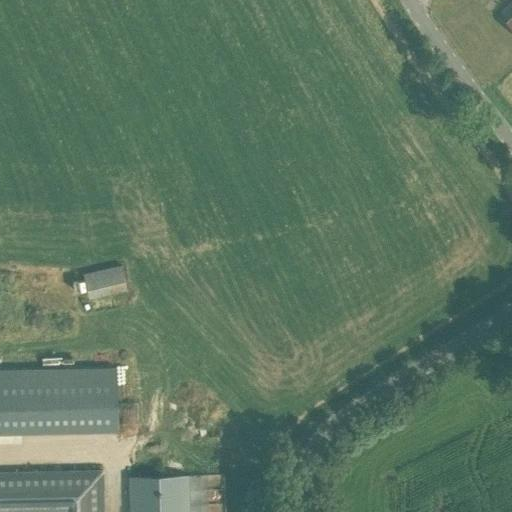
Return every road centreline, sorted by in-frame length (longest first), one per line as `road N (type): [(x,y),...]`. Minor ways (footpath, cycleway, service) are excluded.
road 1 (unclassified): [(303,511),(309,452),(332,425),(511,312)]
road 2 (unclassified): [(511,148),(410,0)]
